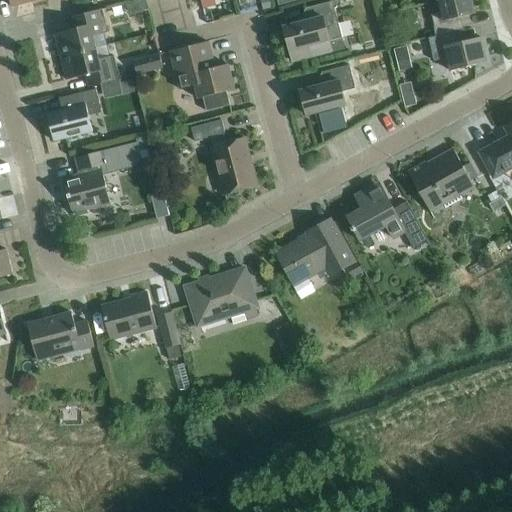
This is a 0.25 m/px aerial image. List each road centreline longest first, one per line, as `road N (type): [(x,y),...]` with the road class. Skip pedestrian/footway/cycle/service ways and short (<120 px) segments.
road 1 (residential): [(0,65),(46,258),(77,278),(193,250),(298,196)]
road 2 (residential): [(298,196),(259,50),(235,25),(192,35),(183,0)]
road 3 (residential): [(298,196),(511,79)]
